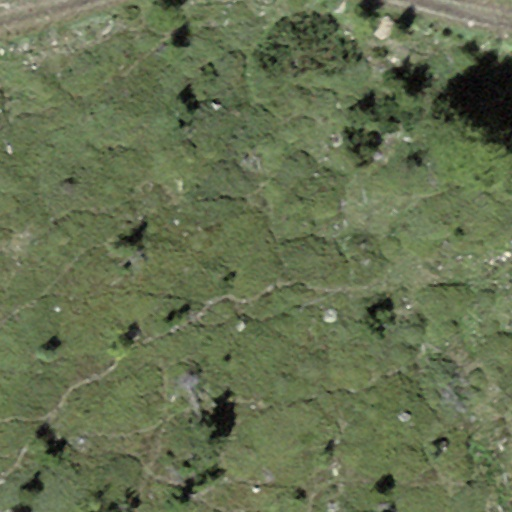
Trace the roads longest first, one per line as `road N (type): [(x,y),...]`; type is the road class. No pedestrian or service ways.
road 1 (track): [(0,36),(139,0)]
road 2 (track): [(391,0),(511,29)]
